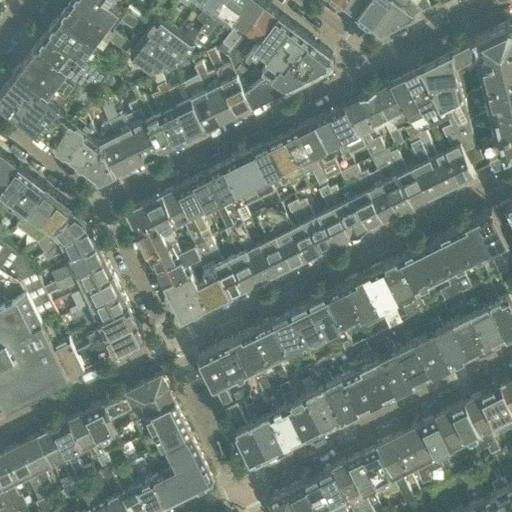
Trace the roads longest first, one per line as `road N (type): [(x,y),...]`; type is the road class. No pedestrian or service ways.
road 1 (residential): [(511,180),(171,343)]
road 2 (residential): [(98,198),(381,60)]
road 3 (residential): [(241,487),(511,353)]
road 4 (residential): [(171,343),(0,428)]
road 5 (residential): [(171,343),(98,198)]
road 6 (residential): [(381,60),(507,0)]
road 7 (residential): [(0,123),(98,198)]
